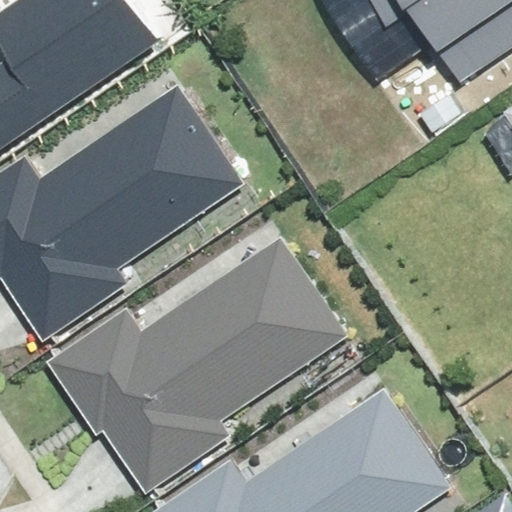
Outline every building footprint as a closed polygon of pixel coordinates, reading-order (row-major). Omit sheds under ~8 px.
[(165,0),(52,0),(0,35),(0,142),(180,21),(165,0)] [(511,0),(331,0),(360,48),(409,20),(444,76),(511,34),(511,0)] [(207,72),(48,173),(33,150),(0,171),(0,219),(64,321),(139,274),(122,248),(263,159),(207,72)] [(306,242),(146,342),(131,320),(76,354),(163,490),(237,443),(221,417),(361,328),(306,242)] [(420,391),(260,492),(245,469),(190,504),(195,511),(420,511),(475,478),(420,391)]
